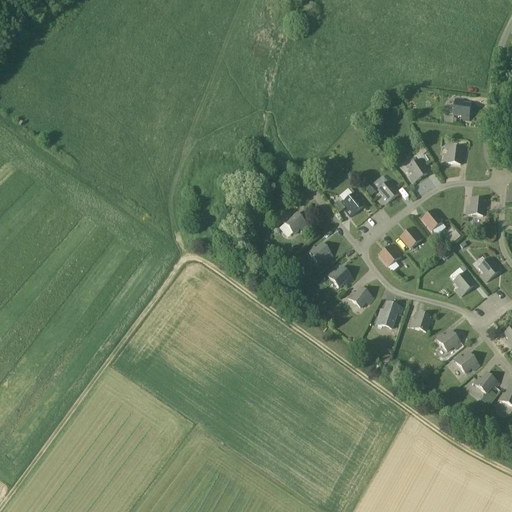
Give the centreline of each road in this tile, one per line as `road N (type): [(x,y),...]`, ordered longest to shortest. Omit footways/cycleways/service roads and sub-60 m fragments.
road 1 (track): [(511,474),(445,436),(188,252)]
road 2 (track): [(0,506),(188,252)]
road 3 (track): [(188,252),(174,210),(177,180),(245,0)]
road 4 (track): [(188,252),(0,120)]
